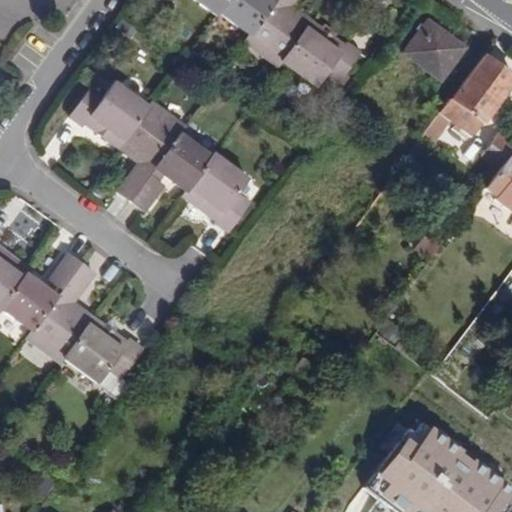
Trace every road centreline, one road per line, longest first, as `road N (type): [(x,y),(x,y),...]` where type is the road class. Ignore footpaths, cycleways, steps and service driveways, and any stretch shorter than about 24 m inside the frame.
road 1 (residential): [(3,159),(192,291)]
road 2 (residential): [(3,159),(109,0)]
